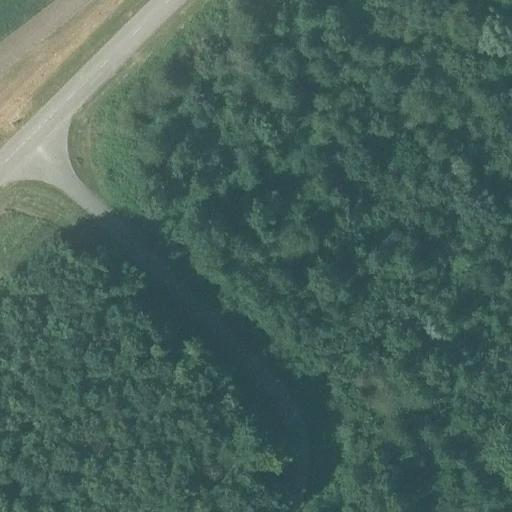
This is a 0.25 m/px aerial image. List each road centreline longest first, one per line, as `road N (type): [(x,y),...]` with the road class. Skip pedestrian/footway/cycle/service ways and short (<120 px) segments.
road 1 (residential): [(287,511),(301,466),(294,413),(24,142)]
road 2 (unclassified): [(24,142),(169,0)]
